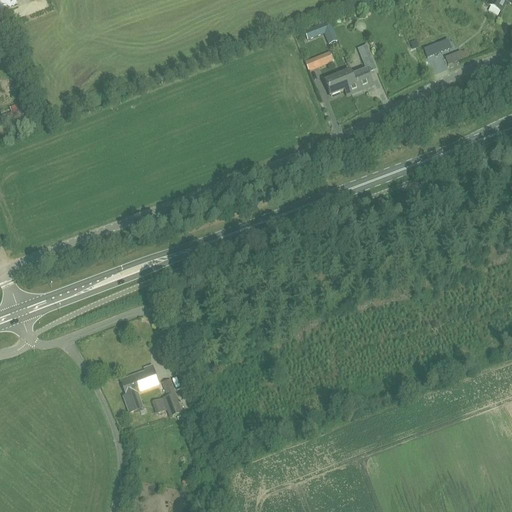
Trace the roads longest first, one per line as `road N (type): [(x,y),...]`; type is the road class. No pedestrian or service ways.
road 1 (unclassified): [(3,272),(336,141),(511,54)]
road 2 (primary): [(19,313),(511,128)]
road 3 (unclassified): [(216,511),(213,457),(154,316),(139,312),(59,344),(30,338)]
